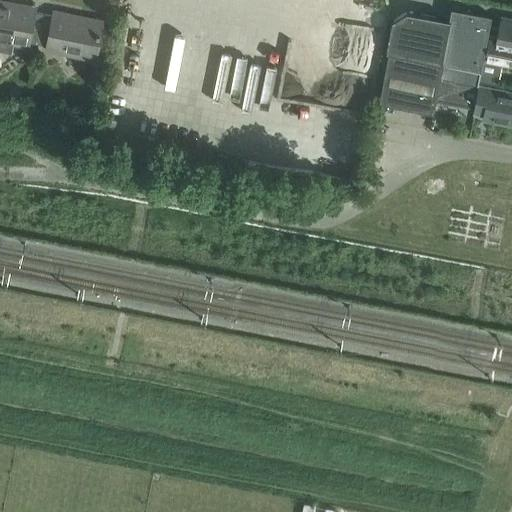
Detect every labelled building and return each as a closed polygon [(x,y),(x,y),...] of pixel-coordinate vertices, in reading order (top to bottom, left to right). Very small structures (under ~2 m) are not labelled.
[(62,51),(94,57),(101,23),(68,17),(69,13),(54,10),(53,16),(33,12),(34,7),(19,4),(19,7),(0,3),(0,50),(10,53),(12,44),(26,47),(27,42),(47,46),(46,51),(61,54),(62,51)] [(464,10),(449,20),(441,63),(480,71),(482,61),(487,35),(491,15),(464,10)] [(385,53),(388,53),(441,63),(449,20),(449,19),(406,11),(391,21),(385,53)] [(487,35),(482,61),(511,66),(511,19),(501,17),(497,37),(487,35)] [(388,53),(379,100),(433,111),(435,100),(474,108),(478,86),(477,86),(480,71),(441,63),(388,53)] [(478,86),(474,108),(473,114),(487,116),(491,122),(507,125),(511,121),(511,96),(507,91),(479,85),(478,86)]
